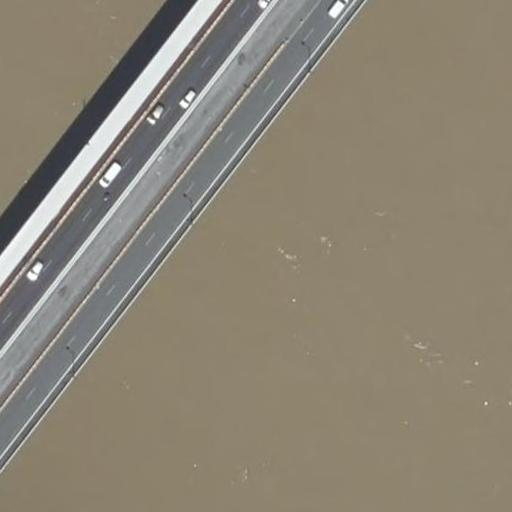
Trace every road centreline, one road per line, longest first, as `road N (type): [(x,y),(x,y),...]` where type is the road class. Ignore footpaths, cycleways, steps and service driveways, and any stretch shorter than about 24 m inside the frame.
road 1 (primary): [(0,433),(335,0)]
road 2 (primary): [(295,0),(0,381)]
